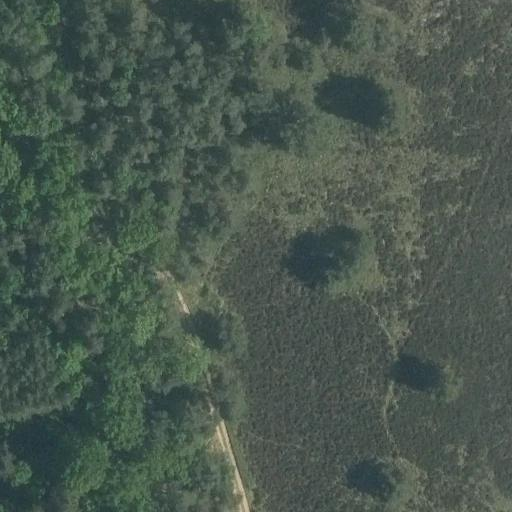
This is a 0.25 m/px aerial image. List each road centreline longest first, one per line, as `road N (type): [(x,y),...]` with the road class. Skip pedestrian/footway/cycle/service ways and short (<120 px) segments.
road 1 (track): [(242,511),(192,341),(169,293),(134,246),(0,119)]
road 2 (track): [(0,260),(96,370),(105,511)]
